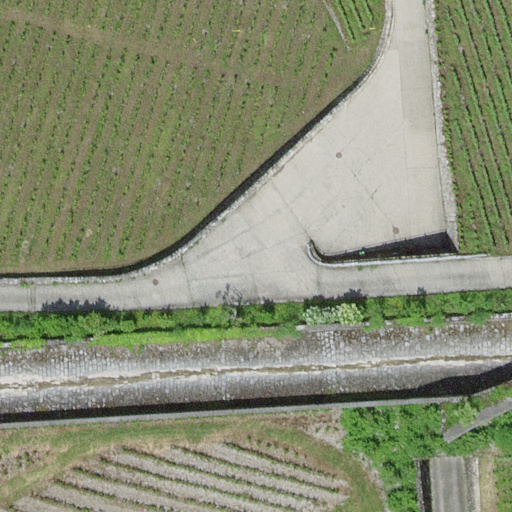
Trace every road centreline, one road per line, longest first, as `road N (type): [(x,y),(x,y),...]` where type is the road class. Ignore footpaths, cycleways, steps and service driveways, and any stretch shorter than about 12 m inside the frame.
road 1 (unclassified): [(0,297),(133,295),(209,269),(277,225),(414,84)]
road 2 (unclassified): [(451,511),(414,84)]
road 3 (track): [(217,264),(261,284),(511,275)]
